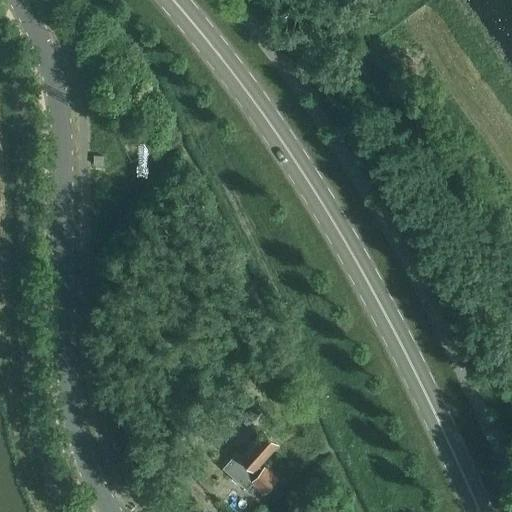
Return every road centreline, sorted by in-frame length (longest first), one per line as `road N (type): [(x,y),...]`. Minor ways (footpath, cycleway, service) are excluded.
road 1 (primary): [(478,511),(331,218),(246,90),(173,0)]
road 2 (unclassified): [(110,511),(71,408),(57,96),(19,0)]
road 3 (unknown): [(88,511),(68,475),(49,401),(34,91),(0,11)]
